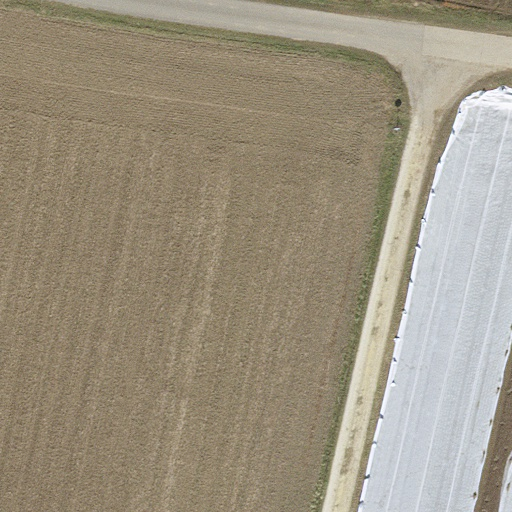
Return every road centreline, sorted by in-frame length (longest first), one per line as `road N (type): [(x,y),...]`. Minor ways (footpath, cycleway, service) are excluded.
road 1 (track): [(329,511),(424,52)]
road 2 (unclassified): [(123,0),(511,62)]
